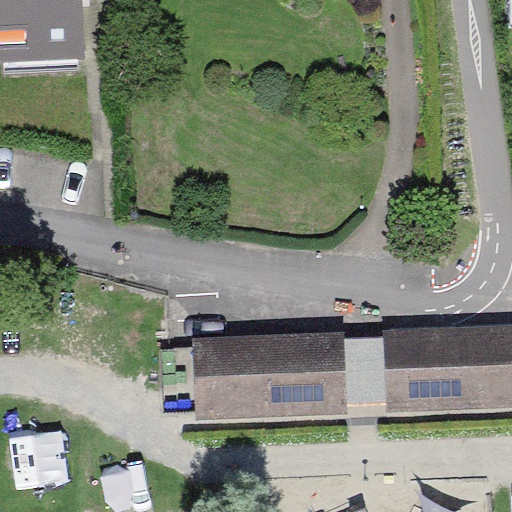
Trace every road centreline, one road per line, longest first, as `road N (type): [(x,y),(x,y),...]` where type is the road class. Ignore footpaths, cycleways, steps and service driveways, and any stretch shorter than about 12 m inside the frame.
road 1 (residential): [(482,287),(460,305),(427,311),(244,267),(0,227)]
road 2 (track): [(0,389),(45,388),(151,426),(202,467)]
